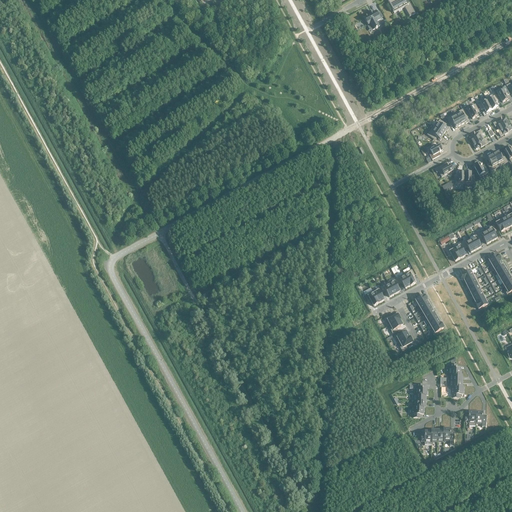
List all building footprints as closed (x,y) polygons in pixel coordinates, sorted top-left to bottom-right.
[(410,17),(416,14),(415,13),(409,2),(407,3),(404,0),(391,0),(389,2),(389,1),(388,2),(392,9),(393,11),(397,9),(398,11),(404,8),(409,16),(410,17)] [(379,27),(377,21),(380,19),(376,11),(373,13),(372,12),(368,14),(369,15),(364,18),(368,26),(370,25),(373,30),(376,29),(377,29),(377,28),(379,27)] [(498,94),(496,95),(499,101),(501,100),(502,103),(507,101),(509,100),(508,98),(507,99),(507,98),(507,97),(506,95),(508,94),(504,87),(496,92),(498,94)] [(497,106),(495,103),(498,101),(495,96),(492,97),(487,100),(486,99),(492,110),(497,108),(499,107),(498,106),(497,106)] [(480,102),(481,104),(478,105),(481,110),(484,109),(486,112),(485,112),(486,114),(488,113),(492,110),(486,99),(480,102)] [(467,109),(472,120),(477,117),(477,118),(479,117),(478,115),(477,115),(477,114),(477,113),(476,114),(475,112),(478,110),(475,105),(472,107),(472,106),(467,109)] [(464,118),(467,116),(463,110),(455,114),(461,126),(466,123),(466,124),(468,123),(467,121),(466,121),(464,118)] [(450,125),(453,124),(455,127),(454,128),(455,130),(457,129),(457,128),(461,126),(455,114),(447,119),(450,125)] [(499,130),(509,124),(506,118),(501,121),(501,120),(493,124),(495,127),(497,126),(499,130)] [(433,127),(444,135),(446,131),(447,131),(448,129),(446,128),(446,129),(443,126),(445,124),(440,120),(438,123),(437,122),(433,127)] [(501,137),(508,133),(508,132),(511,130),(509,124),(499,130),(500,133),(499,134),(501,137)] [(434,140),(436,137),(439,139),(438,140),(440,141),(441,139),(444,135),(433,127),(428,135),(434,140)] [(473,135),(474,136),(470,138),(473,144),(483,138),(481,135),(483,134),(481,131),(473,135)] [(476,149),(480,147),(481,148),(488,144),(486,140),(484,142),(482,139),(483,138),(473,144),(476,149)] [(432,147),(426,149),(428,152),(429,151),(434,159),(439,156),(438,154),(439,153),(440,153),(440,152),(441,152),(443,151),(442,150),(441,150),(439,145),(433,149),(432,147)] [(504,155),(501,157),(499,154),(500,153),(499,151),(497,152),(497,153),(493,155),(499,167),(507,162),(504,155)] [(488,160),(490,163),(487,165),(491,171),(499,167),(493,155),(488,158),(488,157),(486,158),(487,160),(488,160)] [(485,167),(483,169),(482,167),(482,166),(481,166),(481,165),(480,163),(478,164),(479,165),(474,167),(480,177),(486,174),(485,174),(488,173),(485,167)] [(442,177),(453,171),(451,167),(451,166),(450,164),(448,165),(449,166),(448,166),(447,166),(447,167),(445,168),(444,165),(435,170),(437,173),(439,172),(442,177)] [(465,185),(465,173),(459,173),(459,172),(457,173),(457,175),(458,175),(458,178),(455,179),(455,185),(458,184),(458,185),(465,185)] [(474,178),(471,178),(471,174),(472,174),(472,172),(470,172),(470,173),(465,173),(465,185),(471,184),(474,184),(474,178)] [(500,220),(506,230),(506,229),(510,227),(505,217),(505,218),(506,219),(501,221),(501,220),(500,220)] [(500,220),(496,223),(501,233),(506,230),(500,220)] [(493,226),(485,230),(492,242),(497,239),(494,232),(496,231),(493,226)] [(477,234),(480,240),(483,238),(487,244),(492,242),(485,230),(477,234)] [(470,239),(476,250),(481,247),(478,241),(480,240),(477,234),(474,236),(476,238),(471,241),(470,238),(470,239)] [(462,243),(465,248),(467,247),(471,253),(476,250),(470,239),(462,243)] [(462,243),(454,247),(460,259),(461,259),(460,259),(465,256),(462,250),(465,248),(462,243)] [(454,247),(446,251),(449,257),(451,255),(455,262),(460,259),(454,247)] [(498,256),(487,262),(490,267),(501,260),(498,256)] [(501,260),(490,267),(493,271),(503,265),(500,261),(501,261),(501,260)] [(503,265),(493,271),(493,272),(494,271),(496,275),(506,270),(503,265)] [(412,270),(404,274),(410,286),(416,284),(412,277),(415,276),(412,270)] [(461,275),(464,280),(475,275),(474,275),(471,270),(461,275)] [(506,270),(496,275),(496,276),(497,275),(500,279),(508,275),(506,270)] [(404,274),(396,279),(399,284),(402,283),(405,289),(410,286),(410,287),(410,286),(404,274)] [(475,275),(464,280),(464,281),(467,285),(477,280),(475,275)] [(508,275),(500,279),(503,284),(502,284),(502,285),(511,279),(508,275)] [(396,279),(388,283),(395,295),(400,292),(396,286),(399,284),(396,279)] [(511,280),(511,279),(502,285),(504,289),(503,290),(504,290),(511,284),(511,280)] [(477,280),(467,285),(469,290),(480,285),(477,280)] [(388,283),(380,287),(383,293),(386,291),(389,298),(395,295),(388,283)] [(480,285),(469,290),(471,295),(480,290),(478,286),(480,285)] [(380,287),(372,292),(379,304),(379,303),(384,301),(381,294),(383,293),(380,287)] [(480,290),(471,295),(474,300),(484,295),(483,295),(482,295),(480,290)] [(372,292),(364,296),(367,301),(370,300),(374,307),(379,304),(372,292)] [(484,295),(474,300),(476,304),(476,305),(486,300),(484,295)] [(424,296),(415,301),(417,306),(427,301),(424,296)] [(486,300),(476,305),(478,310),(487,305),(485,300),(486,300)] [(427,301),(417,306),(418,306),(419,306),(421,310),(430,305),(427,301)] [(430,305),(421,310),(424,315),(432,310),(430,305)] [(432,310),(424,315),(427,319),(426,320),(435,315),(432,310)] [(389,316),(384,319),(388,327),(400,320),(397,315),(391,318),(389,316)] [(435,315),(426,320),(428,325),(438,319),(435,315)] [(440,324),(438,319),(428,325),(431,329),(441,324),(440,324)] [(388,327),(393,335),(398,332),(397,329),(403,326),(400,321),(400,320),(388,327)] [(441,324),(431,329),(434,334),(444,329),(441,324)] [(399,333),(394,336),(398,344),(410,338),(410,337),(409,338),(407,333),(400,336),(399,333)] [(413,343),(410,338),(398,344),(402,352),(408,349),(406,347),(413,343)] [(462,376),(461,376),(461,372),(460,372),(460,369),(457,369),(457,366),(450,366),(450,369),(449,369),(449,376),(462,376)] [(428,396),(428,392),(427,392),(427,389),(424,389),(424,386),(409,385),(409,386),(410,386),(410,389),(413,389),(415,389),(415,396),(411,395),(411,396),(428,396)] [(465,388),(450,388),(452,388),(451,395),(453,395),(453,398),(459,398),(459,395),(463,395),(463,392),(464,392),(464,388),(465,388)] [(425,408),(412,408),(412,415),(413,415),(413,418),(420,418),(420,415),(423,415),(423,412),(424,412),(425,408)] [(475,426),(476,411),(475,412),(472,411),(472,412),(469,412),(469,416),(465,416),(465,422),(469,422),(468,426),(469,426),(475,426)] [(485,427),(485,428),(486,428),(486,416),(482,416),(482,413),(479,413),(479,412),(476,412),(476,411),(475,426),(476,426),(476,424),(482,424),(482,427),(485,427)] [(444,428),(443,442),(444,442),(444,441),(450,441),(450,443),(450,447),(453,447),(454,447),(454,433),(451,433),(451,429),(448,429),(448,428),(444,428)] [(431,446),(432,430),(432,431),(428,431),(428,432),(425,432),(425,435),(421,435),(421,442),(425,442),(425,446),(425,445),(431,445),(431,446)]
